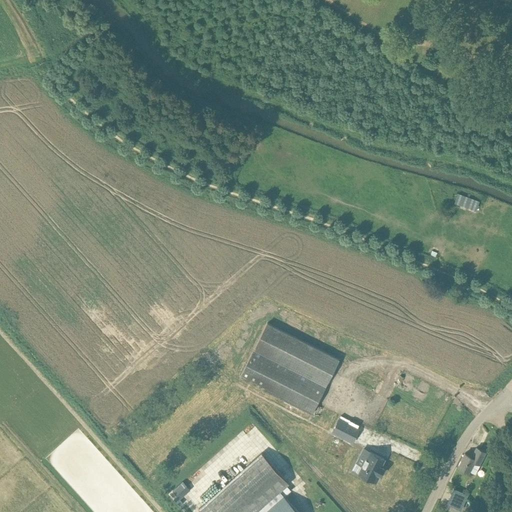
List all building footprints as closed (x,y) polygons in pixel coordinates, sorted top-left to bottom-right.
[(479,201),(458,194),(455,203),(475,211),(479,201)] [(241,377),(303,409),(311,413),(339,359),(268,324),(241,377)] [(332,433),(352,443),(359,429),(339,419),(332,433)] [(333,438),(327,453),(342,459),(349,444),(333,438)] [(288,464),(293,460),(280,445),(275,450),(288,464)] [(476,447),(471,457),(464,453),(458,466),(460,467),(460,469),(463,471),(464,470),(469,472),(474,462),(476,463),(480,465),(486,452),(476,447)] [(352,470),(359,474),(376,482),(379,475),(380,475),(384,468),(381,466),(384,459),(363,448),(352,470)] [(298,511),(280,491),(289,483),(262,453),(199,509),(201,511),(298,511)] [(193,489),(185,495),(189,501),(198,494),(193,489)] [(447,504),(457,508),(461,510),(468,495),(463,493),(454,489),(447,504)]
